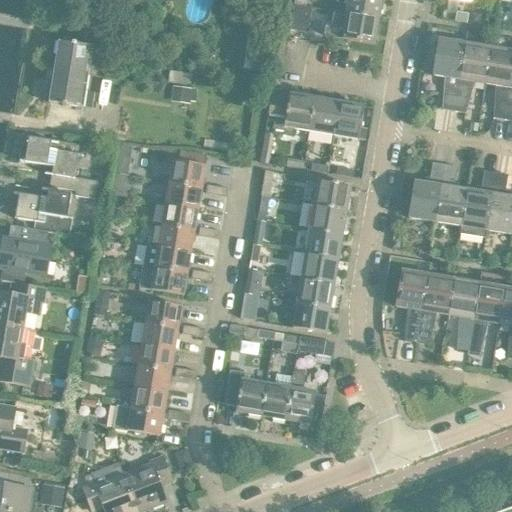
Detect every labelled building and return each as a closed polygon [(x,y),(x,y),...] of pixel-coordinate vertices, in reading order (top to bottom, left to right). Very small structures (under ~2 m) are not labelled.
[(295,0),(294,7),(312,10),(312,9),(304,7),(305,0),(295,0)] [(332,14),(377,21),(380,0),(347,0),(345,16),(332,13),(332,14)] [(312,10),(294,7),(290,31),(308,34),(312,10)] [(457,12),(455,22),(469,24),(471,14),(457,12)] [(377,21),(332,14),(330,27),(324,26),(322,37),(328,38),(373,46),(377,21)] [(471,14),(469,24),(479,26),(480,20),(476,14),(471,14)] [(456,114),(468,45),(440,40),(434,78),(447,80),(444,112),(456,114)] [(53,68),(88,73),(92,48),(57,43),(53,68)] [(487,86),(493,49),(468,45),(456,114),(467,116),(476,84),(487,86)] [(507,122),(511,93),(511,52),(493,49),(487,86),(497,88),(495,120),(507,122)] [(88,73),(53,68),(48,104),(83,109),(88,73)] [(174,86),(174,98),(198,99),(198,87),(174,86)] [(308,133),(313,101),(289,97),(272,94),(268,115),(273,116),(270,131),(284,134),(285,130),(308,133)] [(332,138),(338,105),(313,101),(308,133),(332,138)] [(338,105),(332,138),(357,142),(363,109),(338,105)] [(471,124),(469,131),(477,133),(478,125),(471,124)] [(272,134),(265,133),(260,163),(268,164),(272,134)] [(74,180),(78,156),(79,145),(57,142),(56,144),(57,144),(57,146),(51,145),(51,143),(28,139),(24,163),(53,168),(49,188),(76,193),(75,198),(94,202),(97,184),(74,180)] [(178,163),(202,167),(204,156),(180,153),(178,163)] [(303,170),(304,162),(288,159),(286,167),(303,170)] [(202,167),(178,163),(172,162),(169,184),(201,190),(205,167),(202,167)] [(330,174),(331,167),(313,164),(312,172),(330,174)] [(410,218),(437,222),(447,166),(434,164),(432,178),(429,177),(425,180),(425,183),(416,182),(410,218)] [(447,166),(437,222),(460,226),(459,235),(460,235),(468,191),(455,189),(459,168),(447,166)] [(352,178),(354,171),(337,168),(336,176),(352,178)] [(261,199),(269,200),(273,173),(266,172),(261,199)] [(468,191),(460,235),(485,239),(486,231),(487,231),(497,175),(486,173),(482,194),(468,191)] [(497,175),(487,231),(511,235),(511,198),(506,197),(510,177),(497,175)] [(312,208),(345,213),(349,188),(317,183),(312,208)] [(201,190),(169,184),(165,205),(197,211),(201,190)] [(214,197),(216,188),(206,186),(205,196),(214,197)] [(216,188),(214,197),(225,199),(226,190),(216,188)] [(67,221),(71,196),(49,193),(48,200),(18,195),(14,220),(37,224),(38,216),(67,221)] [(257,223),(265,225),(269,200),(261,199),(257,223)] [(197,211),(165,205),(161,227),(193,232),(197,211)] [(308,232),(341,237),(345,213),(312,208),(308,232)] [(253,248),(260,249),(265,225),(257,223),(253,248)] [(15,227),(14,228),(12,240),(3,239),(0,252),(0,270),(44,279),(50,247),(45,246),(47,233),(15,227)] [(161,227),(157,249),(189,254),(193,232),(161,227)] [(207,239),(209,230),(199,229),(198,238),(207,239)] [(209,230),(207,239),(218,241),(219,232),(209,230)] [(304,257),(337,262),(341,237),(308,232),(304,257)] [(157,249),(146,246),(142,267),(186,275),(189,254),(157,249)] [(260,249),(253,248),(251,262),(258,263),(260,249)] [(300,281),(332,287),(337,262),(304,257),(300,281)] [(186,275),(142,267),(139,288),(150,290),(150,292),(182,297),(186,275)] [(254,288),(257,272),(248,270),(245,287),(254,288)] [(191,280),(200,282),(202,273),(192,271),(191,280)] [(418,345),(429,275),(404,271),(397,307),(409,309),(406,343),(418,345)] [(202,273),(200,282),(211,284),(212,275),(202,273)] [(449,316),(455,280),(429,275),(418,345),(429,347),(437,314),(449,316)] [(468,354),(480,285),(455,280),(449,316),(460,318),(458,352),(468,354)] [(296,305),(328,311),(332,287),(300,281),(296,305)] [(499,325),(505,289),(480,285),(468,354),(481,356),(489,323),(499,325)] [(0,327),(28,332),(33,304),(43,306),(45,291),(19,286),(17,297),(0,293),(0,327)] [(511,290),(505,289),(499,325),(511,327),(508,360),(511,360),(511,290)] [(250,313),(253,295),(244,294),(241,311),(250,313)] [(144,326),(177,331),(180,309),(148,303),(144,326)] [(328,311),(296,305),(292,330),(324,335),(328,311)] [(141,346),(173,351),(177,331),(144,326),(141,346)] [(230,326),(229,333),(258,338),(259,331),(230,326)] [(28,332),(0,327),(0,359),(5,361),(1,384),(28,388),(33,362),(22,360),(28,332)] [(191,337),(192,328),(183,327),(181,336),(191,337)] [(192,328),(191,337),(201,339),(203,330),(192,328)] [(273,341),(274,333),(259,331),(258,338),(273,341)] [(274,333),(273,341),(297,345),(298,338),(274,333)] [(298,338),(297,345),(298,345),(297,352),(323,357),(323,356),(332,358),(334,344),(298,338)] [(173,351),(141,346),(137,367),(169,373),(173,351)] [(134,389),(166,394),(169,373),(137,367),(134,389)] [(184,380),(186,372),(175,370),(174,378),(184,380)] [(186,372),(184,380),(194,381),(196,373),(186,372)] [(259,418),(265,386),(250,384),(251,376),(228,372),(223,405),(236,407),(235,414),(259,418)] [(265,386),(259,418),(284,422),(292,373),(291,373),(291,378),(275,375),(273,388),(265,386)] [(303,375),(292,373),(284,422),(309,426),(314,395),(300,392),(303,375)] [(38,383),(37,396),(50,398),(52,385),(38,383)] [(122,383),(120,395),(127,396),(129,385),(122,383)] [(166,394),(134,389),(130,410),(167,417),(167,415),(162,414),(166,394)] [(314,395),(311,413),(321,414),(324,397),(314,395)] [(167,421),(177,423),(179,413),(168,411),(167,415),(167,417),(130,410),(117,407),(113,430),(158,438),(160,426),(166,427),(167,421)] [(0,450),(21,454),(26,432),(11,429),(14,411),(0,408),(0,438),(1,438),(0,444),(0,450)] [(189,415),(179,413),(177,423),(187,424),(189,415)] [(81,433),(79,448),(92,450),(94,435),(81,433)] [(175,454),(174,455),(175,457),(177,463),(178,466),(178,467),(179,468),(179,471),(180,472),(182,472),(182,471),(185,470),(187,469),(187,468),(188,468),(188,465),(189,465),(189,464),(190,462),(190,459),(189,456),(188,455),(187,451),(186,450),(185,450),(184,450),(181,452),(180,452),(176,453),(175,454)] [(34,451),(31,462),(52,467),(54,458),(54,455),(34,451)] [(123,477),(136,511),(137,511),(164,502),(159,488),(170,483),(160,459),(149,463),(150,466),(123,477)] [(136,511),(123,477),(95,487),(94,485),(82,489),(91,511),(92,511),(103,508),(104,511),(136,511)] [(42,504),(64,505),(66,484),(44,483),(42,504)] [(0,511),(14,511),(15,511),(27,511),(31,489),(0,484),(0,511)]
